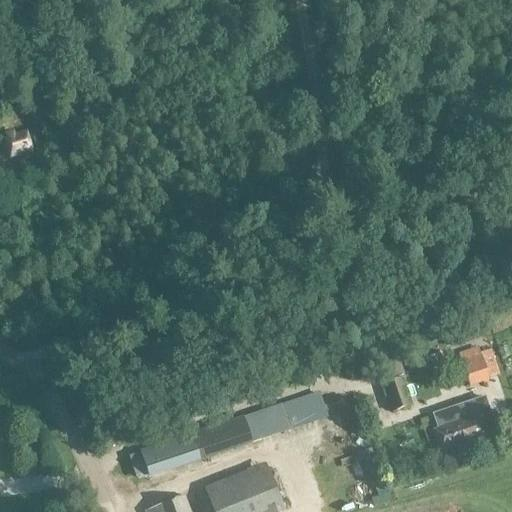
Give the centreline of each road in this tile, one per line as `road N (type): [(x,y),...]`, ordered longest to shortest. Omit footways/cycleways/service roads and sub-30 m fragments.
road 1 (track): [(321,213),(18,358)]
road 2 (track): [(301,0),(321,129),(321,213)]
road 3 (track): [(321,213),(511,119)]
road 4 (track): [(18,358),(57,403),(98,480)]
